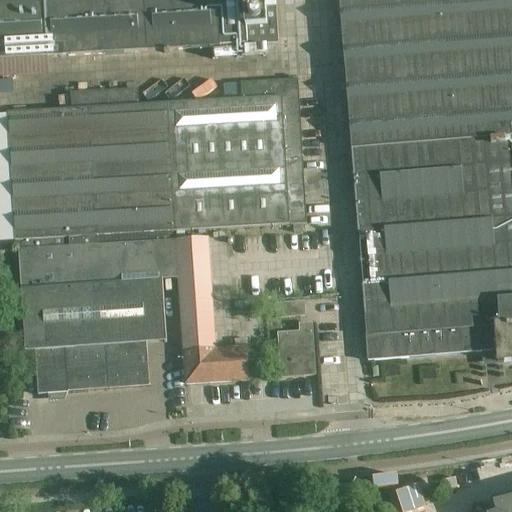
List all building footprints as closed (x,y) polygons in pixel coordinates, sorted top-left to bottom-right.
[(0,0),(0,61),(49,58),(175,51),(277,46),(274,0),(0,0)] [(511,0),(346,0),(340,1),(368,363),(497,352),(497,355),(496,355),(497,364),(511,363),(511,0)] [(72,112),(7,116),(8,119),(0,119),(0,239),(14,239),(15,251),(18,251),(173,243),(172,234),(306,227),(297,83),(241,86),(242,102),(224,103),(138,108),(137,92),(71,96),(72,112)] [(241,86),(223,87),(224,103),(242,102),(241,86)] [(185,386),(248,382),(246,349),(214,351),(207,240),(176,242),(185,386)] [(173,243),(18,251),(24,353),(35,352),(37,396),(69,394),(69,393),(150,388),(147,344),(166,343),(163,280),(175,280),(173,243)] [(277,319),(304,317),(304,303),(276,305),(277,319)] [(281,379),(316,377),(313,325),(299,325),(299,333),(278,334),(281,379)] [(511,511),(511,496),(488,503),(490,511),(511,511)]
